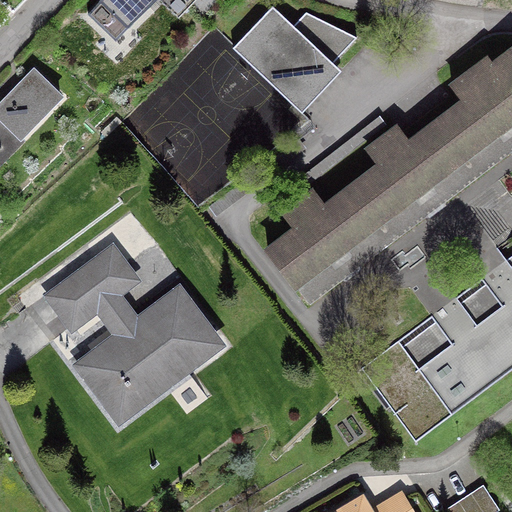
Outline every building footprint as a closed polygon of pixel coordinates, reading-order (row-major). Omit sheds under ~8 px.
[(104,0),(89,15),(115,40),(153,0),(104,0)] [(340,72),(332,64),(355,38),(306,13),(293,27),(272,7),(234,49),(301,113),(340,72)] [(410,144),(397,128),(367,150),(380,167),(326,208),(313,191),(283,214),(296,230),(268,252),(294,286),(296,285),(309,302),(511,148),(511,52),(494,67),(488,59),(452,86),(464,103),(410,144)] [(59,97),(34,72),(0,107),(0,166),(25,141),(21,137),(59,97)] [(55,294),(77,322),(101,303),(123,333),(80,366),(112,408),(157,374),(148,362),(167,347),(183,368),(217,343),(178,292),(136,324),(114,294),(133,280),(112,251),(55,294)] [(511,264),(403,346),(398,340),(361,368),(415,441),(511,368),(511,264)] [(446,508),(447,511),(494,511),(499,509),(483,484),(446,508)] [(410,511),(401,495),(384,505),(387,511),(385,511),(369,511),(362,498),(338,511),(410,511)]
